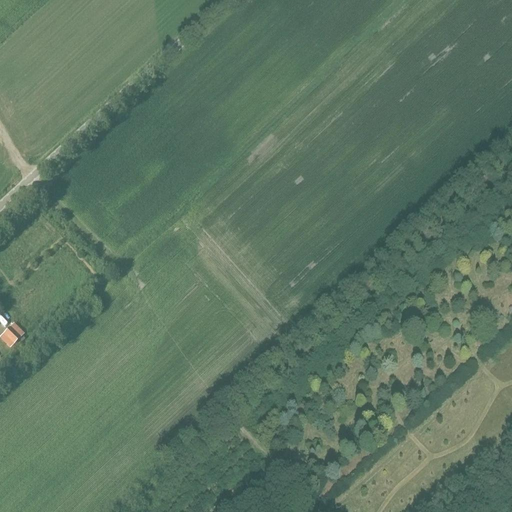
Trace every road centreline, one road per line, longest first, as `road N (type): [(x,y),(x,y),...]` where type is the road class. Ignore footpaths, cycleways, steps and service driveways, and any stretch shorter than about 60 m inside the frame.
road 1 (unclassified): [(0,210),(227,0)]
road 2 (track): [(114,263),(40,188),(0,125)]
